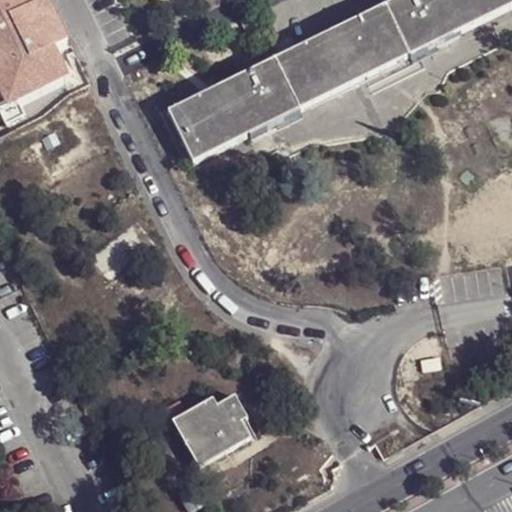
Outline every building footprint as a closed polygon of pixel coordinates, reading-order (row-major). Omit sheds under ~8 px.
[(0,0),(0,90),(8,107),(15,104),(64,80),(52,54),(63,49),(49,20),(41,24),(34,10),(30,12),(23,0),(0,0)] [(511,0),(404,0),(169,115),(194,165),(511,10),(511,0)] [(34,10),(41,24),(49,20),(42,6),(34,10)] [(8,107),(0,90),(0,117),(4,125),(22,116),(15,104),(8,107)] [(33,184),(109,150),(91,110),(15,144),(33,184)] [(174,424),(200,471),(250,441),(238,420),(245,415),(235,399),(219,409),(214,401),(174,424)] [(180,499),(189,511),(196,511),(205,507),(194,490),(180,499)]
